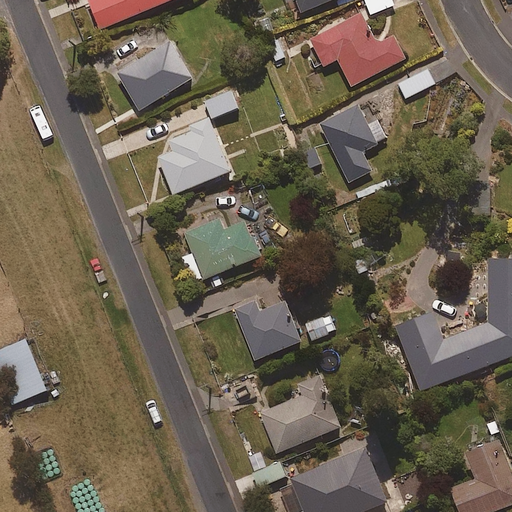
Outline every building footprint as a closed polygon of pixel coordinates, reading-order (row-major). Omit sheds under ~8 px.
[(99,33),(183,0),(95,0),(88,3),(99,33)] [(294,0),(301,17),(343,0),(294,0)] [(371,17),(395,8),(391,0),(366,0),(364,1),(371,17)] [(394,39),(377,47),(362,17),(310,43),(324,70),(338,62),(352,89),(406,62),(394,39)] [(139,113),(193,83),(172,46),(118,76),(139,113)] [(406,100),(436,86),(429,72),(399,86),(406,100)] [(212,121),(238,112),(231,93),(205,102),(212,121)] [(377,121),(367,125),(358,106),(320,126),(350,184),(372,173),(363,154),(387,141),(377,121)] [(174,198),(231,176),(211,126),(168,142),(172,153),(158,159),(174,198)] [(248,224),(226,233),(222,222),(185,236),(193,255),(183,259),(188,273),(198,270),(202,282),(262,260),(248,224)] [(287,305),(261,314),(257,303),(236,311),(255,363),(302,345),(287,305)] [(312,343),(335,334),(329,318),(306,327),(312,343)] [(0,375),(12,407),(50,393),(31,341),(0,352),(0,375)] [(277,456),(341,431),(321,380),(299,389),(303,400),(261,416),(277,456)] [(458,511),(497,511),(511,506),(511,474),(500,445),(467,459),(477,483),(451,493),(458,511)] [(367,452),(292,481),(294,486),(282,491),(290,511),(373,511),(388,506),(367,452)] [(259,490),(286,480),(281,465),(254,474),(259,490)]
